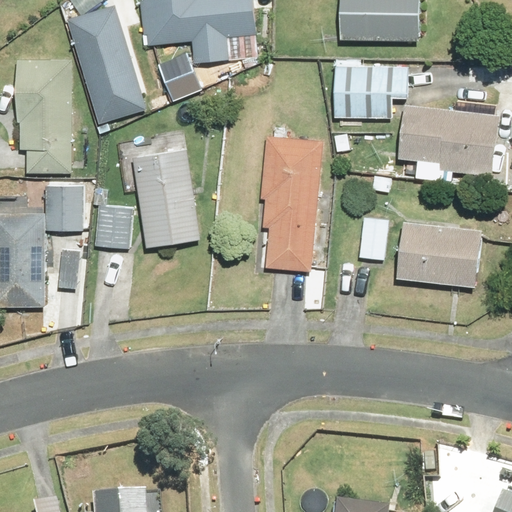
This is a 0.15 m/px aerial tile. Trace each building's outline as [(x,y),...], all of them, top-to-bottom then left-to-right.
[(141,0),(143,42),(193,41),(194,61),(256,58),(253,0),(141,0)] [(419,0),(338,0),(338,37),(418,39),(419,0)] [(64,22),(97,124),(146,107),(113,6),(64,22)] [(16,122),(21,122),(21,147),(27,148),(26,170),(71,171),(72,59),(16,59),(16,122)] [(410,66),(334,66),(334,116),(394,116),(394,96),(410,96),(410,66)] [(495,110),(402,106),(400,157),(430,158),(429,178),(446,179),(447,169),(482,171),(482,159),(490,159),(491,143),(494,143),(495,110)] [(314,270),(323,138),(265,134),(261,199),(262,200),(260,225),(268,225),(265,266),(314,270)] [(197,237),(184,150),(134,157),(146,245),(197,237)] [(0,302),(43,305),(47,228),(83,230),(86,186),(47,183),(47,192),(29,191),(28,214),(0,212),(0,302)] [(131,207),(98,207),(97,244),(130,245),(131,207)] [(391,219),(363,217),(360,256),(387,258),(391,219)] [(475,287),(481,229),(402,221),(397,278),(475,287)] [(77,285),(78,249),(62,248),(61,284),(77,285)] [(145,511),(144,492),(96,493),(96,511),(145,511)] [(36,511),(59,511),(56,499),(34,504),(36,511)] [(388,511),(388,508),(335,503),(334,511),(388,511)]
